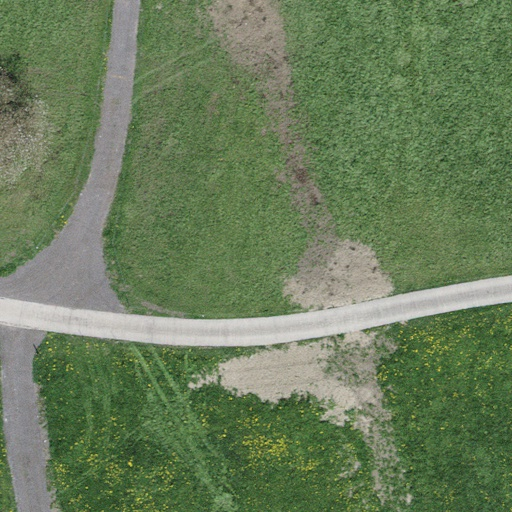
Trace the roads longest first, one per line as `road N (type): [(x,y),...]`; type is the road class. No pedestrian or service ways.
road 1 (track): [(125,0),(97,184),(70,249),(21,306)]
road 2 (track): [(28,511),(10,412),(21,306)]
